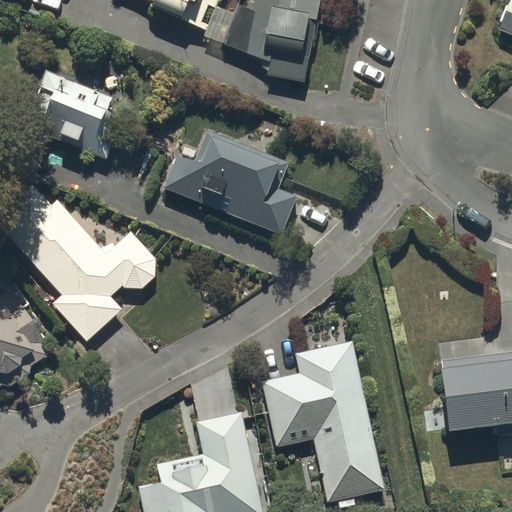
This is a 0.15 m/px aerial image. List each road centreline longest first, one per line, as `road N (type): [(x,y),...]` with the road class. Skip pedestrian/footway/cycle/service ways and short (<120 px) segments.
road 1 (residential): [(430,153),(349,242),(256,313),(82,419),(61,441),(30,511)]
road 2 (residential): [(440,0),(427,49),(423,121)]
